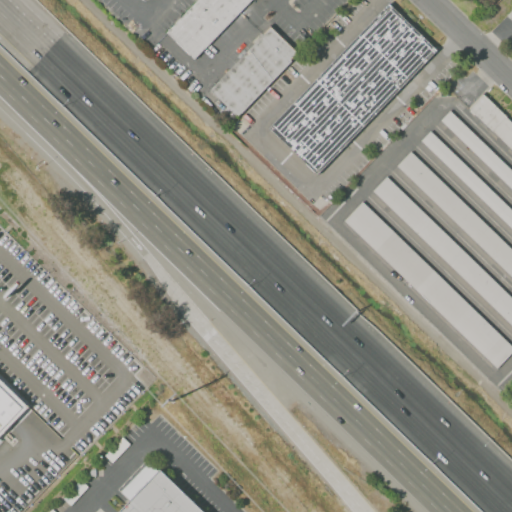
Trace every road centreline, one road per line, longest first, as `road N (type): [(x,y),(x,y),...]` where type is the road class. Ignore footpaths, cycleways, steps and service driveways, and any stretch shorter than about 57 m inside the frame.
road 1 (motorway): [(511,499),(0,5)]
road 2 (motorway): [(102,174),(451,511)]
road 3 (motorway): [(102,174),(224,347),(365,511)]
road 4 (motorway): [(0,75),(102,174)]
